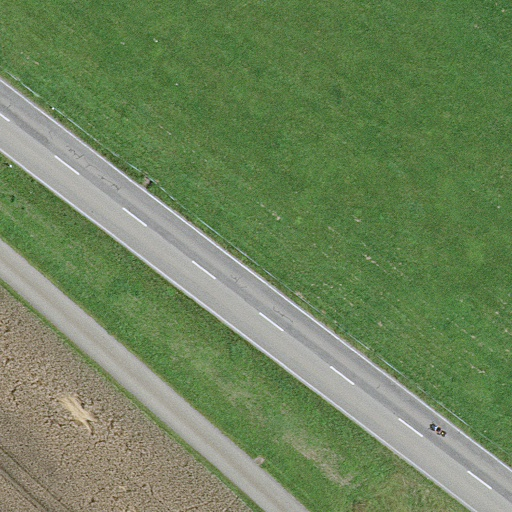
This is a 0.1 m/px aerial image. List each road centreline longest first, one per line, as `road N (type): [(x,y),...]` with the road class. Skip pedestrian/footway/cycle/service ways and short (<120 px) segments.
road 1 (secondary): [(0,119),(511,504)]
road 2 (unclassified): [(276,511),(0,266)]
